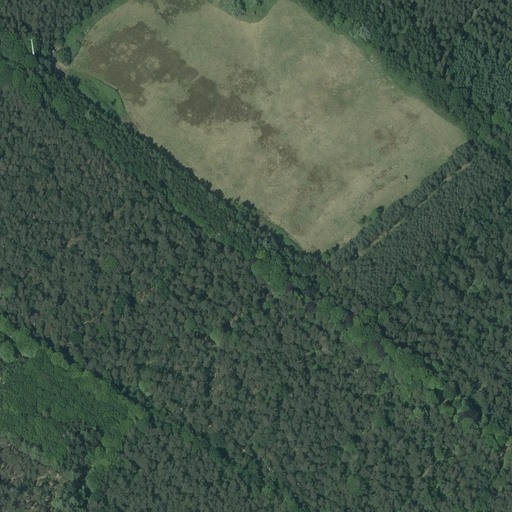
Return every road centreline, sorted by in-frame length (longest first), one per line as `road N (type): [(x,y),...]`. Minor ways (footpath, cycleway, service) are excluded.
road 1 (track): [(298,511),(0,319)]
road 2 (track): [(305,0),(511,141)]
road 3 (track): [(0,439),(115,511)]
